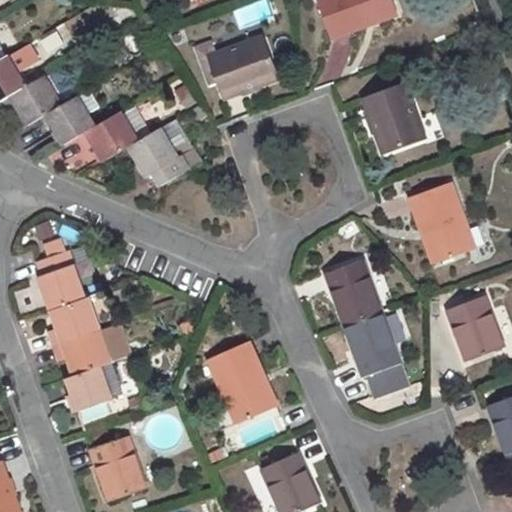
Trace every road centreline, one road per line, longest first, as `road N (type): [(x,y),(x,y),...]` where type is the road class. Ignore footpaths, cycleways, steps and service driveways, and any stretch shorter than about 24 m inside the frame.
road 1 (residential): [(268,231),(343,199),(348,183),(319,114),(286,113),(245,129),(239,153)]
road 2 (residential): [(247,292),(9,172)]
road 3 (residential): [(0,327),(66,511)]
road 4 (residential): [(334,452),(432,427),(460,502),(452,511)]
road 5 (residential): [(334,452),(270,303),(247,292)]
